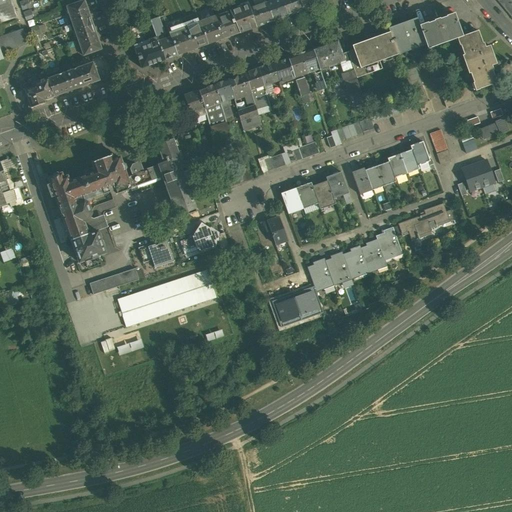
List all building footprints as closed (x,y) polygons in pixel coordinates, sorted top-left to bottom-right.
[(9,0),(0,0),(0,19),(16,14),(9,0)] [(25,19),(33,17),(28,0),(23,0),(20,1),(25,19)] [(238,34),(256,27),(271,22),(265,5),(263,0),(252,0),(255,7),(249,9),(248,4),(230,11),(238,34)] [(280,0),(278,0),(265,5),(271,22),(286,16),(280,0)] [(302,10),(297,0),(280,0),(286,16),(302,10)] [(297,0),(302,10),(327,1),(327,0),(297,0)] [(511,0),(506,0),(498,2),(511,18),(511,0)] [(84,1),(66,7),(75,32),(93,25),(84,1)] [(230,11),(214,17),(223,40),(238,34),(230,11)] [(446,17),(439,19),(433,21),(433,22),(427,24),(427,23),(419,26),(426,45),(425,45),(427,50),(435,47),(434,43),(443,40),(444,43),(445,43),(444,39),(452,36),(454,40),(456,39),(462,37),(454,13),(445,16),(446,17)] [(214,17),(199,22),(208,45),(223,40),(214,17)] [(156,19),(150,21),(153,30),(160,27),(156,19)] [(416,19),(388,29),(389,33),(397,55),(425,45),(426,45),(419,26),(416,19)] [(199,22),(184,28),(192,51),(208,45),(199,22)] [(141,24),(129,28),(134,40),(145,36),(141,24)] [(93,25),(75,32),(83,56),(101,50),(93,25)] [(171,38),(163,41),(161,36),(163,36),(160,27),(153,30),(156,38),(164,61),(177,56),(171,38)] [(184,28),(169,34),(171,38),(177,56),(192,51),(184,28)] [(0,109),(0,108),(0,60),(3,59),(1,54),(27,44),(22,30),(0,38),(0,109)] [(462,37),(460,38),(462,45),(460,46),(463,55),(461,56),(461,57),(465,56),(468,64),(493,55),(489,46),(485,48),(483,43),(482,43),(477,31),(462,37)] [(389,33),(352,46),(353,50),(347,52),(353,69),(356,78),(382,69),(379,62),(397,55),(389,33)] [(156,38),(133,46),(142,69),(164,61),(156,38)] [(337,41),(312,50),(320,70),(344,62),(337,41)] [(312,50),(300,54),(306,73),(314,71),(315,74),(313,75),(318,91),(326,88),(320,70),(312,50)] [(300,54),(287,59),(295,82),(300,97),(307,95),(302,78),(300,79),(299,76),(306,73),(300,54)] [(493,55),(468,64),(471,72),(467,73),(468,74),(469,74),(473,84),(476,82),(478,90),(496,83),(492,71),(493,71),(491,66),(496,64),(493,55)] [(287,59),(272,64),(278,81),(280,87),(281,87),(280,84),(285,82),(286,85),(295,82),(287,59)] [(92,63),(77,69),(83,87),(99,81),(92,63)] [(272,64),(257,69),(266,94),(268,93),(266,85),(278,81),(272,64)] [(404,72),(406,78),(418,74),(415,68),(404,72)] [(77,69),(62,74),(68,92),(83,87),(77,69)] [(257,69),(245,74),(256,109),(269,105),(266,94),(257,69)] [(356,78),(353,69),(343,73),(347,83),(345,83),(352,102),(363,98),(356,78)] [(62,74),(47,80),(53,97),(68,92),(62,74)] [(245,74),(228,80),(234,99),(243,130),(260,124),(256,109),(245,74)] [(406,78),(408,83),(420,79),(418,74),(406,78)] [(47,80),(47,78),(30,85),(29,83),(23,85),(25,90),(24,90),(31,109),(45,104),(44,101),(53,97),(47,80)] [(408,83),(410,89),(422,85),(420,79),(408,83)] [(228,80),(213,85),(220,104),(234,99),(228,80)] [(213,85),(198,91),(204,109),(206,115),(213,140),(230,135),(220,104),(213,85)] [(410,89),(412,95),(424,90),(422,85),(410,89)] [(469,100),(474,98),(470,87),(465,89),(469,100)] [(463,102),(469,100),(465,89),(459,91),(463,102)] [(412,95),(415,100),(426,96),(424,90),(412,95)] [(198,91),(183,96),(192,120),(206,115),(204,109),(198,91)] [(458,104),(463,102),(459,91),(453,93),(458,104)] [(446,108),(458,104),(453,93),(442,97),(446,108)] [(415,100),(417,106),(418,105),(428,101),(426,96),(415,100)] [(417,108),(413,97),(407,99),(411,110),(417,108)] [(411,110),(407,99),(402,101),(405,112),(411,110)] [(405,112),(402,101),(396,103),(400,114),(405,112)] [(428,101),(418,105),(423,117),(434,112),(430,101),(428,101)] [(400,114),(396,103),(390,105),(394,116),(400,114)] [(394,116),(390,105),(385,107),(389,118),(394,116)] [(389,118),(385,107),(379,109),(383,120),(389,118)] [(493,119),(503,115),(501,108),(490,112),(493,119)] [(383,120),(379,109),(374,111),(377,122),(383,120)] [(377,122),(374,111),(368,113),(370,119),(372,124),(377,122)] [(370,119),(364,120),(368,131),(374,129),(372,124),(370,119)] [(364,120),(359,122),(363,133),(368,131),(364,120)] [(503,120),(496,122),(496,124),(480,130),(484,139),(500,132),(500,134),(507,131),(503,120)] [(363,133),(359,122),(353,125),(357,136),(363,134),(363,133)] [(353,125),(347,127),(351,138),(357,136),(353,125)] [(347,127),(342,129),(345,139),(346,140),(351,138),(347,127)] [(342,129),(336,131),(338,134),(340,141),(345,139),(342,129)] [(440,130),(429,134),(431,139),(442,135),(440,130)] [(338,134),(332,136),(335,147),(336,148),(342,146),(340,141),(338,134)] [(442,135),(431,139),(433,144),(444,140),(442,135)] [(332,136),(326,138),(330,149),(335,147),(332,136)] [(164,185),(184,177),(181,169),(184,168),(173,139),(156,145),(163,163),(157,165),(163,180),(164,185)] [(325,152),(320,140),(315,142),(319,154),(325,152)] [(444,140),(433,144),(434,149),(446,145),(444,140)] [(474,140),(462,144),(464,149),(475,145),(474,140)] [(315,142),(309,144),(313,156),(319,154),(315,142)] [(422,142),(410,146),(411,150),(417,166),(429,162),(422,142)] [(309,144),(304,146),(308,158),(313,156),(309,144)] [(446,145),(434,149),(436,154),(448,150),(446,145)] [(475,145),(464,149),(466,154),(477,149),(475,145)] [(304,146),(298,148),(298,149),(302,160),(308,158),(304,146)] [(298,149),(292,151),(296,162),(302,160),(298,149)] [(411,150),(399,154),(406,174),(418,170),(417,166),(411,150)] [(448,150),(436,154),(438,159),(449,155),(448,150)] [(399,154),(387,159),(388,162),(394,178),(406,174),(399,154)] [(281,155),(275,157),(279,168),(285,166),(281,155)] [(449,155),(438,159),(440,165),(451,160),(449,155)] [(76,179),(84,202),(110,192),(108,187),(113,185),(116,194),(130,189),(126,177),(124,172),(126,168),(125,165),(121,163),(119,158),(112,160),(111,156),(92,163),(95,172),(76,179)] [(275,157),(270,159),(274,170),(279,168),(275,157)] [(13,159),(8,161),(7,159),(0,161),(0,163),(4,174),(17,169),(13,159)] [(270,159),(264,161),(268,172),(274,170),(270,159)] [(264,161),(258,163),(262,174),(268,172),(264,161)] [(486,161),(474,165),(482,188),(494,183),(486,161)] [(157,165),(143,170),(143,169),(140,162),(133,164),(132,164),(129,169),(131,175),(126,177),(130,189),(131,191),(163,180),(157,165)] [(388,162),(376,166),(384,187),(396,182),(394,178),(388,162)] [(0,163),(0,206),(6,205),(2,194),(10,191),(6,180),(9,179),(7,174),(4,175),(4,174),(0,163)] [(474,165),(461,169),(470,192),(482,188),(474,165)] [(376,166),(364,171),(372,191),(384,187),(376,166)] [(248,168),(242,171),(246,182),(252,180),(248,168)] [(363,168),(351,172),(360,195),(372,191),(364,171),(363,168)] [(499,170),(494,172),(498,183),(503,181),(499,170)] [(242,171),(237,173),(241,184),(246,182),(242,171)] [(341,172),(326,178),(327,182),(333,199),(343,196),(343,198),(349,195),(341,172)] [(241,184),(237,173),(230,175),(230,176),(234,186),(241,184)] [(84,202),(76,179),(69,182),(67,177),(63,178),(61,174),(48,178),(71,241),(88,235),(83,222),(87,221),(91,214),(87,203),(84,202)] [(230,176),(219,180),(223,190),(234,186),(230,176)] [(184,177),(164,185),(176,216),(196,209),(184,177)] [(21,181),(13,183),(13,190),(16,200),(14,201),(15,205),(17,210),(25,208),(21,199),(22,199),(19,190),(19,188),(23,187),(21,181)] [(327,182),(312,187),(318,204),(320,209),(335,204),(333,199),(327,182)] [(311,183),(295,189),(303,209),(318,204),(312,187),(311,183)] [(463,183),(457,185),(461,195),(461,197),(467,194),(463,183)] [(295,189),(280,194),(288,215),(303,209),(295,189)] [(13,190),(10,191),(2,194),(6,205),(9,204),(10,207),(15,205),(14,201),(16,200),(13,190)] [(425,214),(398,224),(401,234),(408,232),(410,239),(417,237),(419,237),(419,236),(431,232),(428,223),(434,221),(435,225),(453,219),(450,211),(446,212),(443,204),(424,211),(425,214)] [(287,240),(279,218),(267,222),(275,245),(287,240)] [(216,242),(217,242),(221,253),(229,250),(224,233),(218,235),(218,233),(210,227),(209,229),(205,226),(205,227),(201,225),(196,233),(195,232),(192,237),(180,242),(183,252),(195,247),(196,250),(198,249),(199,252),(200,251),(201,254),(215,248),(216,242)] [(393,228),(386,231),(386,233),(376,237),(377,240),(384,261),(393,258),(393,255),(401,252),(393,228)] [(97,231),(88,235),(71,241),(79,263),(105,253),(97,231)] [(166,240),(157,243),(157,242),(138,248),(143,264),(152,261),(154,268),(174,262),(166,240)] [(371,245),(360,249),(368,270),(369,273),(378,270),(377,267),(386,264),(384,261),(377,240),(370,243),(371,245)] [(359,246),(352,249),(353,251),(342,255),(350,277),(351,279),(360,276),(359,274),(368,270),(360,249),(359,246)] [(12,248),(0,252),(3,262),(16,258),(12,248)] [(336,258),(325,262),(332,283),(333,286),(342,283),(341,280),(350,277),(342,255),(342,253),(335,255),(336,258)] [(324,259),(317,262),(318,264),(307,268),(314,287),(316,292),(324,289),(324,286),(332,283),(325,262),(324,259)] [(135,269),(89,284),(93,295),(138,280),(135,269)] [(206,270),(117,300),(126,327),(216,297),(206,270)] [(128,295),(154,286),(152,282),(127,290),(128,295)] [(316,292),(314,287),(292,295),(301,320),(323,312),(316,292)] [(17,290),(9,290),(8,303),(17,303),(17,290)] [(301,320),(292,295),(272,302),(281,327),(301,320)] [(119,345),(141,338),(139,332),(117,338),(119,345)] [(104,352),(115,349),(111,338),(100,341),(104,352)] [(142,339),(117,347),(119,355),(144,347),(142,339)]
